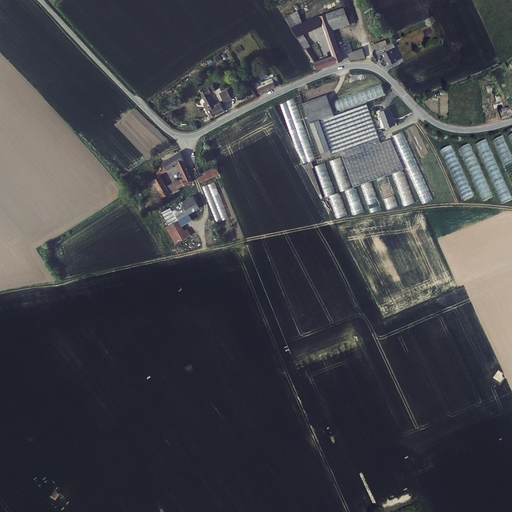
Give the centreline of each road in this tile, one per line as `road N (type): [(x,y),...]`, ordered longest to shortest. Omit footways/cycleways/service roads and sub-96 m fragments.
road 1 (residential): [(166,130),(193,136),(351,65),(382,73),(446,128),(511,121)]
road 2 (unclassified): [(39,0),(166,130)]
